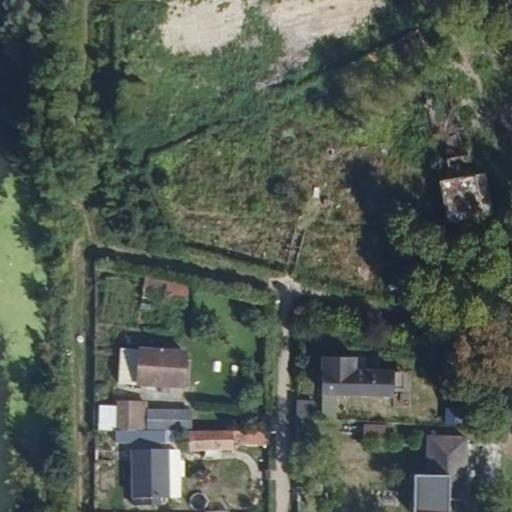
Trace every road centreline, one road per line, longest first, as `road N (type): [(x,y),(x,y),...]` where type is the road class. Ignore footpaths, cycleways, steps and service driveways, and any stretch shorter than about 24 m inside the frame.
road 1 (primary): [(511,189),(319,140),(0,85)]
road 2 (primary): [(0,130),(340,189),(511,232)]
